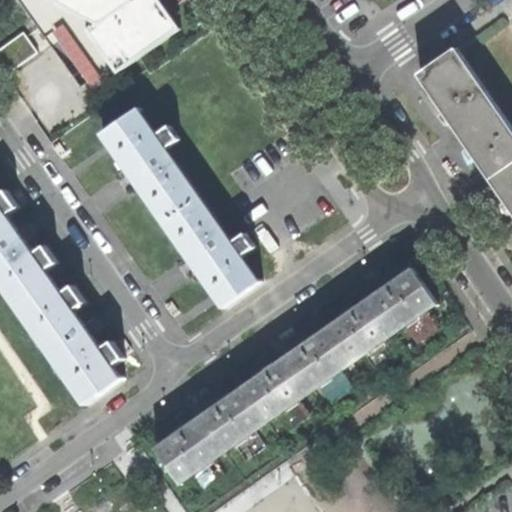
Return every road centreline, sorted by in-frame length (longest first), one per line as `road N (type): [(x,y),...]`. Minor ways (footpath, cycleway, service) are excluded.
road 1 (residential): [(0,122),(171,374)]
road 2 (residential): [(422,203),(171,374)]
road 3 (residential): [(242,0),(367,188),(399,206),(422,203)]
road 4 (residential): [(171,374),(163,392),(0,506)]
road 5 (residential): [(422,203),(421,174),(355,72)]
road 6 (residential): [(422,203),(511,322)]
road 7 (residential): [(355,72),(459,0)]
